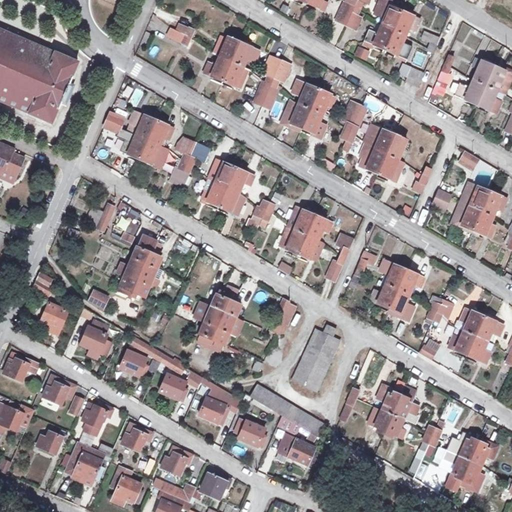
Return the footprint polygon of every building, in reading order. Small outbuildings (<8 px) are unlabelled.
[(322,1),(322,0),(308,0),(307,3),(313,6),(324,11),(328,3),(322,1)] [(367,4),(369,0),(357,0),(354,7),(354,8),(359,11),(362,5),(365,6),(366,4),(367,4)] [(393,31),(402,12),(391,7),(393,2),(388,0),(381,0),(375,14),(385,18),(382,26),(393,31)] [(354,8),(354,7),(344,2),(343,5),(336,21),(346,26),(354,8)] [(287,15),(290,9),(284,5),(280,11),(287,15)] [(356,30),(361,19),(357,16),(359,11),(354,8),(346,26),(356,30)] [(416,32),(421,20),(402,12),(393,31),(405,36),(409,29),(416,32)] [(191,39),(195,32),(180,25),(177,31),(191,39)] [(385,50),(393,31),(382,26),(378,34),(369,30),(364,41),(374,46),(385,50)] [(72,78),(78,63),(0,29),(0,101),(52,124),(59,109),(62,103),(70,84),(72,78)] [(187,46),(191,39),(177,31),(172,29),(168,36),(187,46)] [(407,60),(412,47),(402,43),(405,36),(393,31),(385,50),(397,56),(407,60)] [(437,45),(440,38),(425,31),(422,39),(437,45)] [(147,33),(141,45),(147,48),(152,35),(147,33)] [(232,62),(240,43),(232,40),(228,38),(227,39),(222,37),(219,44),(224,47),(220,57),(232,62)] [(255,63),(260,51),(252,48),(240,43),(232,62),(244,67),(247,60),(255,63)] [(433,54),(437,46),(431,44),(428,50),(428,52),(433,54)] [(357,47),(353,57),(365,61),(369,51),(357,47)] [(421,65),(425,56),(417,52),(412,61),(421,65)] [(445,65),(451,67),(454,58),(449,56),(445,65)] [(224,82),(232,62),(220,57),(216,66),(209,63),(204,73),(224,82)] [(272,85),(274,78),(281,61),(271,57),(264,74),(269,76),(266,83),(272,85)] [(485,86),(493,67),(476,59),(473,67),(478,69),(473,81),(485,86)] [(102,65),(101,65),(97,63),(94,61),(91,70),(98,73),(102,65)] [(284,83),(291,65),(281,61),(274,78),(272,85),(271,87),(276,89),(278,86),(280,81),(284,83)] [(244,68),(244,67),(232,62),(224,82),(236,87),(236,86),(241,89),(249,70),(244,68)] [(448,73),(451,67),(445,65),(442,71),(447,73),(448,73)] [(507,82),(511,74),(493,67),(485,86),(497,91),(502,79),(507,82)] [(419,88),(425,74),(412,68),(405,82),(419,88)] [(444,82),(447,73),(442,71),(439,80),(444,82)] [(311,110),(319,90),(307,85),(298,81),(293,94),(302,97),(299,105),(311,110)] [(477,105),(485,86),(473,81),(469,91),(462,88),(458,97),(465,100),(477,105)] [(268,93),(271,87),(272,85),(266,83),(261,96),(266,98),(268,93)] [(62,103),(66,105),(74,86),(70,84),(62,103)] [(500,101),(494,98),(497,91),(485,86),(477,105),(487,110),(495,113),(498,106),(498,105),(500,101)] [(135,87),(128,103),(138,107),(145,92),(135,87)] [(273,96),(276,89),(271,87),(268,93),(273,96)] [(331,96),(331,95),(328,94),(319,90),(311,110),(323,115),(327,105),(332,108),(336,99),(331,96)] [(251,104),(253,98),(240,92),(237,98),(251,104)] [(277,97),(273,96),(268,93),(266,98),(263,106),(272,110),(277,97)] [(263,106),(266,98),(261,96),(258,95),(254,103),(258,104),(263,106)] [(303,129),(311,110),(299,105),(290,101),(285,112),(294,116),(291,124),(303,129)] [(350,132),(354,125),(362,106),(352,102),(343,121),(348,123),(346,126),(345,130),(350,132)] [(318,125),(323,115),(311,110),(303,129),(314,134),(318,125)] [(148,140),(156,121),(135,112),(130,123),(128,130),(137,134),(136,135),(148,140)] [(294,116),(285,112),(280,123),(301,132),(303,129),(291,124),(294,116)] [(122,126),(125,119),(110,113),(107,120),(122,126)] [(121,128),(122,126),(107,120),(104,127),(118,133),(118,134),(126,138),(125,140),(133,143),(136,135),(125,130),(121,128)] [(169,140),(174,129),(156,121),(148,140),(160,146),(163,139),(166,140),(167,139),(169,140)] [(323,141),(327,130),(318,125),(314,134),(314,136),(323,141)] [(355,136),(359,128),(354,125),(350,132),(350,134),(355,136)] [(387,155),(395,136),(385,132),(377,128),(374,137),(379,139),(375,150),(387,155)] [(289,130),(283,142),(293,146),(298,134),(289,130)] [(350,134),(350,132),(345,130),(341,138),(347,140),(350,134)] [(344,148),(349,150),(355,136),(350,134),(347,140),(344,148)] [(140,160),(148,140),(136,135),(133,143),(125,140),(120,151),(140,160)] [(406,142),(407,141),(404,140),(395,136),(387,155),(399,160),(403,149),(406,142)] [(185,154),(182,161),(187,165),(197,143),(182,137),(176,150),(185,154)] [(168,149),(160,146),(148,140),(140,160),(160,168),(168,149)] [(64,151),(68,144),(60,141),(57,148),(64,151)] [(12,154),(14,149),(0,142),(0,167),(16,175),(23,159),(12,154)] [(409,152),(412,144),(406,142),(403,149),(409,152)] [(204,163),(211,149),(197,143),(187,165),(192,168),(196,159),(204,163)] [(329,144),(326,151),(338,156),(341,150),(329,144)] [(378,174),(387,155),(375,150),(370,160),(365,158),(361,167),(378,174)] [(475,168),(480,160),(466,152),(461,160),(475,168)] [(396,182),(404,163),(399,160),(387,155),(378,174),(396,182)] [(227,188),(236,168),(217,160),(212,171),(219,174),(215,182),(227,188)] [(473,171),(475,168),(461,160),(460,163),(473,171)] [(178,184),(185,170),(187,165),(182,161),(179,168),(176,166),(170,181),(178,184)] [(190,174),(192,168),(187,165),(185,170),(180,181),(186,184),(190,174)] [(247,173),(236,168),(227,188),(239,193),(244,183),(250,186),(255,176),(247,173)] [(428,178),(432,171),(426,168),(423,176),(428,178)] [(215,182),(219,174),(212,171),(209,178),(210,179),(215,182)] [(425,185),(428,178),(423,176),(420,183),(425,185)] [(219,207),(227,188),(215,182),(210,179),(209,178),(203,190),(205,191),(202,199),(219,207)] [(422,193),(425,185),(420,183),(417,181),(413,190),(422,193)] [(482,211),(490,192),(479,188),(472,185),(468,193),(465,192),(461,202),(482,211)] [(246,197),(239,193),(227,188),(219,207),(238,215),(243,203),(246,197)] [(449,201),(452,195),(439,190),(436,195),(449,201)] [(502,211),(507,200),(504,198),(490,192),(482,211),(494,216),(497,209),(502,211)] [(273,205),(277,197),(273,195),(269,203),(273,205)] [(445,210),(449,201),(436,195),(432,205),(445,210)] [(266,210),(269,203),(263,201),(260,208),(266,210)] [(473,231),(482,211),(461,202),(451,225),(461,229),(462,226),(473,231)] [(271,213),(274,205),(273,205),(269,203),(266,210),(271,213)] [(108,205),(105,213),(92,207),(85,222),(98,228),(98,229),(104,232),(115,208),(108,205)] [(404,206),(401,214),(409,216),(412,208),(404,206)] [(261,222),(266,210),(260,208),(257,207),(252,218),(261,222)] [(307,235),(315,216),(297,208),(289,227),(295,230),(307,235)] [(265,226),(271,213),(266,210),(261,222),(260,224),(265,226)] [(490,225),(494,216),(482,211),(473,231),(491,239),(496,227),(490,225)] [(329,232),(333,223),(315,216),(307,235),(319,240),(323,230),(329,232)] [(127,229),(131,219),(124,217),(121,227),(127,229)] [(261,222),(252,218),(249,217),(247,224),(258,229),(260,224),(261,222)] [(127,230),(134,234),(139,224),(132,221),(127,230)] [(298,254),(307,235),(295,230),(289,227),(280,246),(298,254)] [(78,231),(71,228),(65,241),(73,244),(78,231)] [(135,238),(125,233),(122,239),(132,243),(135,238)] [(310,259),(319,240),(307,235),(298,254),(310,259)] [(346,259),(354,241),(341,235),(337,245),(344,248),(341,256),(346,259)] [(154,278),(162,258),(156,256),(152,254),(156,243),(157,242),(143,236),(138,248),(137,247),(129,267),(123,264),(122,264),(118,273),(119,274),(125,276),(118,291),(135,299),(137,294),(145,297),(150,286),(156,288),(159,280),(154,278)] [(310,259),(316,262),(324,243),(323,242),(319,240),(310,259)] [(152,254),(156,256),(161,245),(156,243),(152,254)] [(374,265),(377,257),(365,252),(359,267),(364,269),(367,262),(374,265)] [(327,279),(336,283),(346,259),(341,256),(338,262),(334,261),(327,279)] [(208,261),(219,268),(222,264),(211,257),(208,261)] [(398,290),(406,270),(384,261),(381,269),(386,272),(390,273),(386,284),(398,290)] [(280,263),(278,270),(290,273),(292,266),(280,263)] [(361,276),(361,277),(364,269),(359,267),(356,274),(355,274),(351,283),(357,285),(361,276)] [(421,288),(424,278),(406,270),(398,290),(410,295),(414,285),(421,288)] [(382,282),(386,284),(390,273),(386,272),(382,282)] [(49,288),(53,280),(41,274),(38,281),(49,288)] [(53,290),(49,288),(38,281),(33,291),(47,299),(51,293),(58,297),(60,294),(53,290)] [(389,309),(398,290),(386,284),(384,288),(382,293),(377,304),(389,309)] [(195,317),(206,321),(200,334),(201,335),(200,339),(208,342),(213,344),(214,340),(224,345),(229,334),(236,337),(243,321),(236,318),(241,306),(231,301),(232,299),(235,301),(239,292),(228,287),(225,294),(220,292),(218,296),(217,296),(212,308),(202,304),(195,317)] [(377,304),(382,293),(374,290),(370,300),(377,304)] [(405,305),(410,295),(398,290),(389,309),(407,317),(411,307),(405,305)] [(108,298),(94,292),(90,300),(102,309),(108,298)] [(437,313),(442,300),(434,296),(431,302),(434,303),(431,311),(437,313)] [(284,298),(281,307),(287,309),(289,304),(290,302),(284,298)] [(448,320),(454,305),(442,300),(437,313),(442,315),(448,320)] [(66,317),(68,312),(49,303),(41,320),(51,325),(49,331),(58,335),(61,329),(65,330),(70,319),(66,317)] [(276,334),(283,337),(296,307),(289,304),(287,309),(276,334)] [(270,331),(276,334),(287,309),(281,307),(278,313),(270,331)] [(476,336),(484,317),(466,309),(461,321),(457,321),(455,326),(458,329),(464,331),(476,336)] [(434,320),(437,313),(431,311),(428,318),(434,320)] [(439,322),(442,315),(437,313),(434,320),(439,322)] [(498,337),(503,325),(484,317),(476,336),(488,341),(491,333),(498,337)] [(108,327),(95,321),(92,328),(89,327),(81,345),(91,349),(89,355),(98,359),(100,353),(107,356),(113,344),(106,341),(108,335),(105,334),(108,327)] [(317,392),(340,341),(333,338),(337,329),(327,325),(323,333),(316,330),(293,381),(317,392)] [(467,355),(476,336),(464,331),(461,338),(454,336),(449,348),(467,355)] [(484,350),(488,341),(476,336),(467,355),(486,364),(491,353),(484,350)] [(160,353),(156,351),(134,338),(130,344),(156,359),(160,353)] [(213,344),(208,342),(206,346),(221,352),(224,345),(214,340),(213,344)] [(436,352),(423,346),(419,353),(432,360),(436,352)] [(145,364),(147,359),(128,351),(120,369),(139,377),(145,364)] [(181,366),(174,362),(160,353),(156,359),(160,362),(166,365),(182,374),(185,368),(181,366)] [(39,364),(27,359),(15,354),(13,358),(15,359),(14,362),(10,360),(9,364),(4,374),(22,382),(25,375),(26,375),(28,371),(35,374),(39,364)] [(158,367),(160,363),(153,360),(149,370),(156,373),(158,367)] [(260,372),(263,364),(253,360),(250,368),(260,372)] [(164,370),(166,365),(160,362),(160,363),(158,367),(164,370)] [(139,377),(143,379),(149,366),(145,364),(139,377)] [(195,382),(198,376),(188,370),(186,375),(189,377),(189,378),(195,382)] [(185,388),(187,383),(167,374),(160,392),(179,400),(183,401),(186,395),(182,394),(185,388)] [(72,396),(77,386),(52,376),(43,397),(61,405),(64,398),(65,398),(65,397),(67,393),(72,396)] [(213,388),(215,386),(206,380),(204,383),(213,388)] [(393,415),(401,396),(395,393),(396,391),(383,385),(377,399),(385,403),(382,410),(393,415)] [(242,404),(242,402),(215,386),(213,388),(207,398),(206,397),(199,415),(223,426),(229,413),(224,412),(226,407),(237,414),(242,404)] [(319,438),(325,426),(258,386),(251,397),(283,416),(296,424),(301,427),(311,433),(317,437),(319,438)] [(419,407),(411,403),(416,392),(405,387),(401,396),(393,415),(404,420),(407,412),(416,415),(419,407)] [(356,399),(360,391),(354,389),(351,396),(356,399)] [(247,406),(251,397),(249,396),(246,394),(242,402),(242,404),(247,406)] [(349,415),(353,406),(356,399),(351,396),(347,404),(344,412),(349,415)] [(78,416),(85,401),(77,397),(70,412),(78,416)] [(35,410),(32,409),(22,405),(22,406),(11,401),(8,407),(5,406),(1,417),(0,418),(0,432),(2,434),(6,427),(15,431),(19,424),(27,428),(33,416),(35,410)] [(90,404),(83,421),(88,423),(84,431),(97,436),(103,421),(104,422),(107,416),(110,418),(114,410),(106,406),(104,410),(90,404)] [(385,434),(393,415),(382,410),(378,419),(375,427),(379,428),(377,431),(385,434)] [(346,422),(349,415),(344,412),(340,420),(346,422)] [(400,429),(404,420),(393,415),(385,434),(392,438),(393,434),(402,438),(405,431),(400,429)] [(375,427),(378,419),(372,416),(369,424),(375,427)] [(263,435),(265,429),(246,421),(246,422),(240,419),(237,426),(243,429),(240,435),(238,438),(258,447),(262,449),(267,437),(263,435)] [(439,436),(442,431),(445,423),(440,421),(437,429),(436,428),(433,437),(432,437),(438,440),(440,441),(442,437),(439,436)] [(150,441),(153,433),(131,424),(122,444),(140,452),(143,445),(144,445),(146,440),(150,441)] [(240,435),(243,429),(237,426),(234,432),(240,435)] [(433,437),(436,428),(430,426),(426,434),(433,437)] [(309,438),(311,433),(301,427),(298,431),(309,438)] [(66,435),(66,434),(53,428),(51,433),(60,437),(63,438),(61,442),(65,444),(68,436),(66,435)] [(63,438),(60,437),(51,433),(50,432),(48,436),(46,436),(45,438),(42,436),(37,447),(55,454),(58,447),(59,448),(61,442),(63,438)] [(314,443),(317,437),(311,433),(309,438),(308,439),(314,443)] [(432,437),(433,437),(426,434),(423,441),(424,442),(429,444),(432,437)] [(471,461),(479,442),(472,439),(473,437),(467,435),(465,440),(461,438),(458,445),(464,448),(460,457),(471,461)] [(435,447),(438,440),(432,437),(429,444),(435,447)] [(313,453),(316,448),(296,440),(296,441),(290,438),(287,445),(293,448),(290,454),(288,458),(308,466),(308,465),(312,467),(317,455),(313,453)] [(492,460),(498,446),(485,441),(483,444),(479,442),(471,461),(482,466),(486,457),(492,460)] [(111,456),(100,451),(79,442),(67,469),(75,472),(74,474),(73,478),(84,483),(87,476),(95,479),(99,481),(104,469),(100,467),(104,458),(109,461),(111,456)] [(426,452),(429,445),(424,442),(420,450),(426,452)] [(111,456),(114,450),(102,445),(100,451),(111,456)] [(290,454),(293,448),(287,445),(285,451),(290,454)] [(437,449),(429,446),(424,458),(432,462),(437,449)] [(166,457),(161,468),(179,476),(182,468),(183,469),(186,463),(189,465),(193,456),(173,447),(168,458),(166,457)] [(423,460),(426,452),(420,450),(417,457),(423,460)] [(457,492),(460,485),(471,461),(460,457),(454,454),(449,464),(455,467),(446,488),(457,492)] [(4,461),(0,472),(7,475),(12,465),(4,461)] [(485,476),(479,473),(482,466),(471,461),(460,485),(478,493),(485,476)] [(140,490),(142,484),(129,479),(124,477),(127,470),(120,466),(111,487),(117,490),(112,500),(124,505),(127,499),(135,502),(135,501),(139,503),(144,492),(140,490)] [(215,473),(213,477),(209,475),(201,492),(219,499),(222,492),(223,492),(225,487),(229,488),(232,480),(215,473)] [(95,479),(87,476),(84,483),(92,486),(95,479)] [(162,489),(165,483),(158,480),(155,486),(162,489)] [(188,485),(185,492),(165,483),(162,489),(162,490),(172,494),(171,495),(190,503),(196,489),(188,485)] [(203,493),(197,490),(193,497),(199,500),(203,493)] [(192,504),(190,503),(171,495),(161,491),(158,498),(163,501),(158,511),(178,511),(181,508),(189,511),(190,510),(192,504)]
